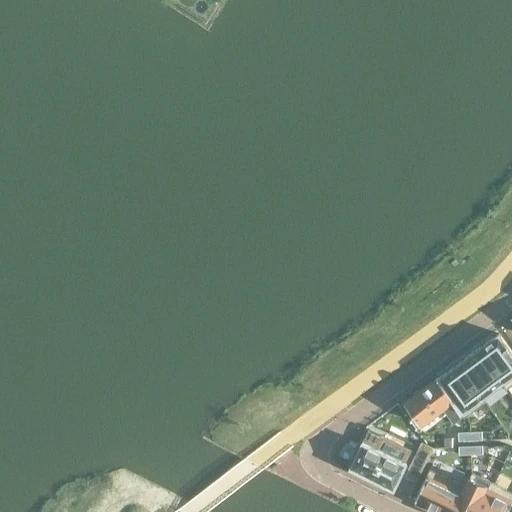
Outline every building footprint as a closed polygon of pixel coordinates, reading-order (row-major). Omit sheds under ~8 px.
[(478,349),(503,383),(501,384),(506,389),(511,384),(511,351),(499,334),(478,349)] [(478,349),(458,364),(482,398),(483,397),(501,384),(503,383),(478,349)] [(438,378),(437,379),(452,400),(464,417),(486,401),(483,397),(482,398),(458,364),(438,379),(438,378)] [(437,379),(404,403),(420,424),(452,400),(437,379)] [(368,430),(350,468),(394,489),(406,463),(378,450),(384,437),(368,430)] [(482,431),(470,432),(470,440),(482,439),(482,431)] [(470,432),(458,432),(459,440),(470,440),(470,432)] [(483,445),(471,446),(471,454),(483,453),(483,445)] [(471,446),(459,446),(459,454),(471,454),(471,446)] [(416,455),(411,465),(418,469),(423,458),(416,455)] [(429,470),(415,500),(440,511),(455,511),(467,488),(465,487),(429,470)] [(480,511),(494,484),(495,485),(495,484),(472,473),(465,487),(467,488),(455,511),(480,511)] [(494,484),(480,511),(507,511),(511,502),(511,492),(495,485),(494,484)]
